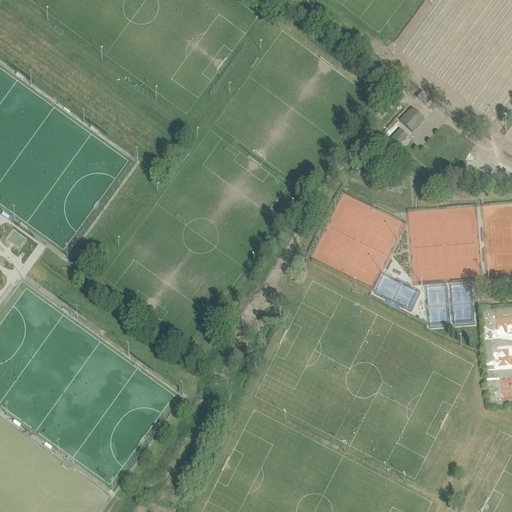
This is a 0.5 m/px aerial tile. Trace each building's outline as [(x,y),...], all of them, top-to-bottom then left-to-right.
[(431,101),(423,93),(418,98),(426,106),(431,101)] [(413,109),(400,122),(412,133),(424,120),(413,109)] [(387,145),(395,151),(408,137),(401,130),(387,145)] [(399,161),(385,147),(381,152),(395,165),(399,161)] [(511,307),(481,309),(488,408),(511,406),(511,307)]
